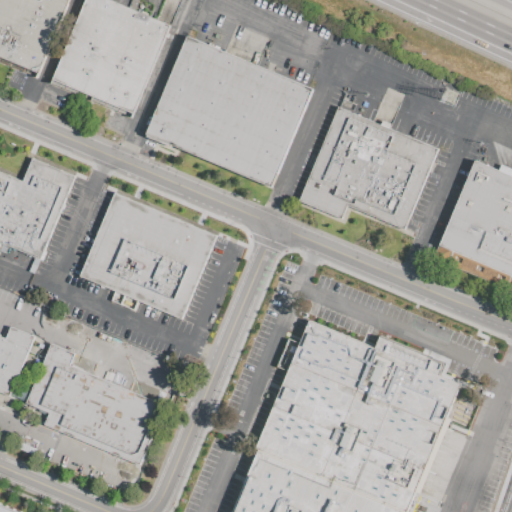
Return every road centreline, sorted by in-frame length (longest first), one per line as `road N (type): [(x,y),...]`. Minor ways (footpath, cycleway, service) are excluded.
road 1 (residential): [(0,465),(113,511),(160,504),(278,227)]
road 2 (residential): [(0,109),(278,227)]
road 3 (residential): [(278,227),(511,326)]
